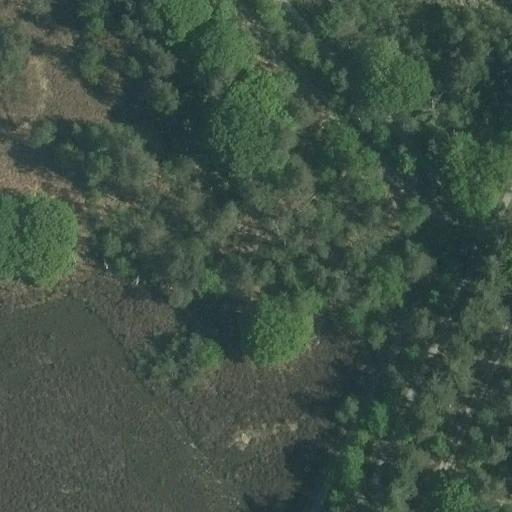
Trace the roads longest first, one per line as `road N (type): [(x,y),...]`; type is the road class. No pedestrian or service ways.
road 1 (track): [(314,511),(452,220)]
road 2 (track): [(230,0),(404,188),(452,220)]
road 3 (track): [(511,321),(422,511)]
